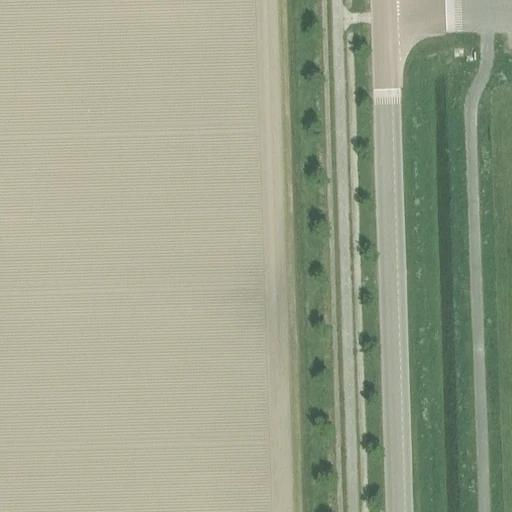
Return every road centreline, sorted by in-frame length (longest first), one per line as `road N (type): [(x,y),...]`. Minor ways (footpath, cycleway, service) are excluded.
road 1 (unknown): [(364,511),(348,0)]
road 2 (unclassified): [(398,511),(382,0)]
